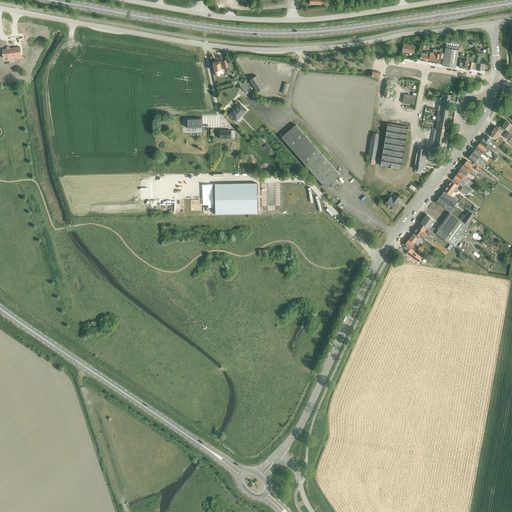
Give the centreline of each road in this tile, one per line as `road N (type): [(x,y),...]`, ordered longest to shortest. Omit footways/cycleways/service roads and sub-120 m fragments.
road 1 (unclassified): [(0,9),(264,50),(491,23)]
road 2 (primary): [(48,0),(279,33),(511,3)]
road 3 (unclassified): [(200,13),(306,19),(451,0)]
road 4 (primary): [(193,440),(0,308)]
road 5 (unclassified): [(278,455),(301,424),(367,279)]
road 6 (residential): [(367,279),(470,137)]
